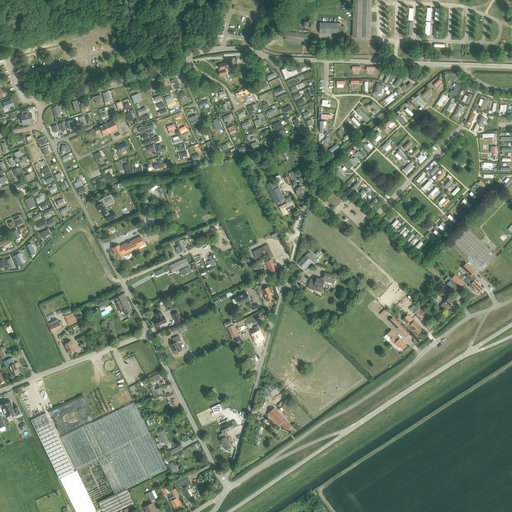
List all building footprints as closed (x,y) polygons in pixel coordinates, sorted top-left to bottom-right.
[(353,0),(352,37),(370,37),(370,0),(353,0)] [(344,36),(345,26),(341,26),(341,23),(320,23),(319,33),(338,33),(340,33),(340,36),(344,36)] [(285,39),(306,42),(307,35),(286,32),(285,39)] [(244,54),(235,56),(236,60),(237,62),(241,61),(240,59),(244,57),(245,57),(244,54)] [(225,69),(232,66),(231,61),(220,65),(221,70),(218,71),(220,76),(227,74),(225,69)] [(399,76),(393,85),(397,88),(403,79),(399,76)] [(294,78),(287,81),(289,86),(295,83),(300,81),(299,77),(294,79),(294,78)] [(154,81),(148,84),(150,91),(157,88),(154,81)] [(377,82),(374,93),(379,94),(380,88),(383,89),(384,84),(377,82)] [(411,82),(406,85),(405,84),(401,86),(405,92),(414,85),(411,82)] [(469,104),(474,94),(470,92),(465,102),(469,104)] [(139,93),(132,96),(135,104),(142,101),(139,93)] [(387,101),(394,96),(393,93),(385,99),(387,101)] [(437,104),(440,105),(446,95),(442,94),(437,104)] [(415,100),(412,102),(419,109),(422,106),(415,100)] [(370,105),(374,109),(372,110),(376,114),(381,109),(373,101),(370,105)] [(168,105),(170,111),(177,108),(175,102),(168,105)] [(460,102),(454,115),(458,117),(464,104),(460,102)] [(407,107),(405,110),(411,116),(414,114),(407,107)] [(367,121),(370,118),(361,109),(358,112),(367,121)] [(29,113),(28,110),(21,111),(22,115),(20,115),(23,126),(27,125),(27,126),(31,125),(31,124),(34,123),(31,112),(29,113)] [(396,117),(404,124),(407,121),(399,114),(396,117)] [(354,117),(351,119),(357,127),(360,125),(354,117)] [(103,136),(117,129),(113,120),(95,128),(97,134),(101,132),(103,136)] [(274,130),(282,126),(280,121),(272,125),(274,130)] [(277,132),(279,138),(286,134),(284,129),(277,132)] [(381,137),(380,135),(381,134),(379,131),(373,136),(377,141),(381,137)] [(15,137),(17,145),(26,143),(23,135),(15,137)] [(264,141),(266,148),(273,146),(271,139),(264,141)] [(410,140),(403,147),(406,150),(413,143),(410,140)] [(382,146),(387,151),(392,146),(387,141),(382,146)] [(367,145),(365,143),(363,146),(369,151),(373,146),(369,143),(367,145)] [(328,150),(331,153),(339,147),(337,144),(328,150)] [(389,154),(392,157),(399,149),(396,147),(389,154)] [(417,147),(411,154),(414,157),(420,150),(417,147)] [(362,159),(365,157),(358,150),(356,153),(362,159)] [(400,163),(405,157),(403,155),(397,161),(400,163)] [(355,166),(358,163),(352,157),(349,160),(355,166)] [(89,166),(92,171),(99,168),(97,162),(89,166)] [(410,162),(404,169),(407,171),(413,165),(410,162)] [(429,173),(432,175),(439,168),(436,165),(429,173)] [(16,177),(21,174),(18,167),(13,170),(16,177)] [(293,182),(300,178),(297,173),(296,173),(295,170),(289,173),(293,182)] [(443,172),(437,178),(440,181),(446,174),(443,172)] [(279,175),(275,177),(279,185),(284,183),(279,175)] [(447,189),(453,182),(451,179),(444,186),(447,189)] [(425,189),(432,182),(430,180),(423,187),(425,189)] [(485,190),(488,186),(481,180),(478,183),(485,190)] [(20,189),(27,185),(25,181),(18,184),(20,189)] [(351,188),(354,190),(361,183),(358,181),(351,188)] [(272,183),(267,186),(270,192),(276,204),(282,200),(283,202),(285,201),(286,203),(284,204),(279,207),(280,207),(283,215),(288,213),(287,211),(295,207),(292,201),(289,196),(284,198),(279,187),(277,188),(274,182),(272,183)] [(300,183),(293,187),(295,190),(298,196),(300,195),(301,199),(306,197),(300,185),(300,183)] [(454,195),(460,189),(457,186),(452,193),(454,195)] [(433,196),(439,189),(436,187),(430,193),(433,196)] [(363,199),(369,191),(366,189),(360,197),(363,199)] [(332,192),(326,199),(335,208),(341,201),(332,192)] [(32,197),(25,201),(29,209),(35,206),(32,197)] [(109,215),(104,204),(109,201),(107,197),(98,201),(99,204),(99,205),(97,206),(102,216),(105,214),(106,216),(109,215)] [(450,200),(447,198),(446,199),(444,197),(439,202),(444,206),(450,200)] [(460,203),(465,207),(467,205),(469,207),(471,205),(464,199),(460,203)] [(444,232),(449,227),(443,221),(438,226),(444,232)] [(23,234),(29,231),(26,225),(20,228),(23,234)] [(466,228),(451,243),(481,271),(496,256),(466,228)] [(499,232),(495,236),(501,242),(505,238),(503,235),(504,234),(501,232),(500,233),(499,232)] [(119,245),(112,248),(115,255),(117,254),(119,259),(132,252),(131,251),(144,245),(140,236),(122,245),(120,246),(119,245)] [(0,241),(0,242),(2,246),(10,242),(8,238),(0,241)] [(176,241),(181,252),(185,250),(180,239),(176,241)] [(260,257),(259,254),(265,251),(269,259),(274,257),(268,244),(253,252),(256,259),(260,257)] [(320,258),(324,254),(319,249),(316,253),(320,258)] [(306,255),(307,256),(305,258),(304,258),(298,264),(303,268),(309,262),(308,262),(310,259),(313,262),(316,258),(309,251),(306,255)] [(169,266),(171,272),(189,265),(186,258),(169,266)] [(271,270),(272,273),(277,271),(272,259),(266,262),(270,270),(271,270)] [(466,263),(461,268),(468,274),(466,276),(471,282),(474,279),(475,280),(476,278),(472,275),(475,272),(466,263)] [(189,266),(180,270),(182,276),(191,272),(189,266)] [(166,272),(164,268),(155,272),(157,276),(166,272)] [(335,276),(325,273),(323,279),(333,282),(335,276)] [(455,275),(451,278),(460,287),(464,283),(455,275)] [(448,277),(444,280),(447,283),(446,284),(454,291),(458,286),(451,279),(450,280),(448,277)] [(310,289),(322,292),(323,288),(322,288),(324,280),(317,278),(316,280),(311,279),(309,285),(311,286),(310,289)] [(470,285),(468,286),(475,292),(477,290),(479,293),(483,289),(480,286),(480,285),(475,280),(474,279),(471,282),(469,284),(470,285)] [(270,295),(272,295),(268,287),(263,289),(261,285),(257,287),(260,294),(263,292),(268,301),(272,299),(270,295)] [(235,298),(239,305),(250,300),(246,293),(235,298)] [(125,310),(127,314),(132,312),(123,294),(114,298),(121,312),(125,310)] [(106,296),(97,301),(100,306),(109,301),(106,296)] [(443,302),(440,306),(445,310),(448,307),(449,308),(450,306),(453,309),(457,305),(449,297),(444,303),(443,302)] [(418,303),(412,310),(417,314),(423,308),(418,303)] [(385,309),(380,313),(383,317),(388,312),(385,309)] [(423,309),(418,313),(427,322),(431,318),(423,309)] [(157,318),(153,320),(156,327),(166,322),(163,315),(163,316),(161,312),(156,314),(157,318)] [(178,312),(172,315),(176,323),(182,321),(178,312)] [(78,324),(75,317),(74,317),(73,313),(65,316),(66,320),(69,327),(78,324)] [(415,330),(418,333),(422,329),(407,315),(403,320),(414,331),(415,330)] [(405,337),(409,334),(393,318),(389,321),(405,337)] [(49,326),(52,332),(61,328),(59,322),(49,326)] [(232,338),(239,335),(233,325),(227,327),(232,338)] [(254,328),(256,332),(251,334),(257,347),(262,344),(260,340),(263,339),(257,326),(254,328)] [(403,350),(407,346),(399,338),(399,339),(395,335),(396,335),(391,330),(387,335),(391,339),(390,340),(398,347),(399,347),(403,350)] [(180,348),(181,348),(181,347),(181,345),(180,345),(179,345),(177,342),(181,341),(179,336),(172,339),(175,343),(170,345),(175,355),(182,352),(180,348)] [(76,351),(71,341),(64,344),(69,354),(76,351)] [(257,354),(249,357),(251,364),(260,360),(257,354)] [(16,370),(18,369),(17,366),(19,365),(18,362),(14,363),(12,358),(4,362),(7,368),(9,367),(13,376),(18,374),(16,370)] [(161,379),(158,374),(149,378),(151,383),(153,383),(161,379)] [(266,396),(266,397),(275,388),(271,384),(262,393),(264,394),(262,396),(264,398),(266,396)] [(152,385),(149,386),(154,396),(163,392),(160,387),(154,390),(152,385)] [(179,406),(173,395),(167,398),(169,402),(168,402),(171,407),(171,406),(173,409),(174,409),(179,406)] [(18,407),(13,409),(10,401),(1,405),(6,417),(11,415),(12,417),(20,414),(18,407)] [(102,511),(113,511),(133,503),(126,489),(166,469),(134,402),(60,437),(77,471),(74,472),(46,413),(31,420),(59,479),(60,479),(75,511),(94,511),(96,511),(77,471),(98,461),(114,494),(97,502),(102,511)] [(219,404),(211,408),(214,414),(222,411),(219,404)] [(286,428),(288,430),(292,426),(275,407),(267,414),(279,426),(281,425),(285,429),(286,428)] [(221,440),(219,441),(222,447),(224,446),(226,450),(231,447),(229,443),(231,442),(229,439),(228,440),(224,433),(234,428),(231,423),(223,427),(224,430),(221,431),(223,434),(219,436),(221,440)] [(157,432),(158,434),(157,434),(161,443),(164,442),(165,444),(169,442),(164,429),(159,431),(157,432)] [(183,449),(181,445),(170,451),(172,454),(183,449)] [(174,474),(178,472),(173,462),(167,465),(172,474),(173,473),(174,474)] [(179,490),(181,489),(186,498),(187,497),(189,501),(194,499),(188,486),(192,484),(188,477),(175,483),(179,490)] [(179,495),(175,489),(171,491),(173,496),(169,499),(175,510),(181,506),(179,502),(181,501),(177,495),(179,495)] [(151,501),(155,498),(152,491),(147,493),(151,501)] [(145,511),(156,511),(152,503),(143,507),(145,511)]
